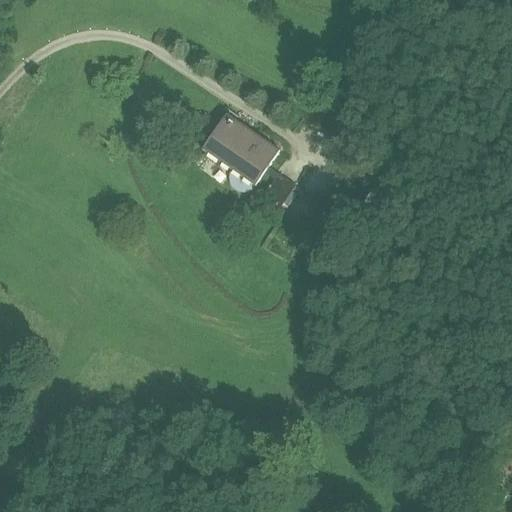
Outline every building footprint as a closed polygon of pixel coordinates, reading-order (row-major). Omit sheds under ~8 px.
[(206,150),(232,168),(258,186),(283,150),(230,114),(206,150)] [(258,186),(232,168),(230,175),(229,179),(230,182),(230,185),(231,187),(234,190),(237,193),(240,195),(244,195),(249,193),(258,186)] [(337,195),(340,197),(359,210),(376,185),(354,169),(337,195)] [(261,202),(278,214),(296,188),(279,177),(261,202)] [(345,242),(355,244),(357,235),(348,232),(345,242)] [(319,236),(314,257),(322,259),(327,237),(319,236)]
